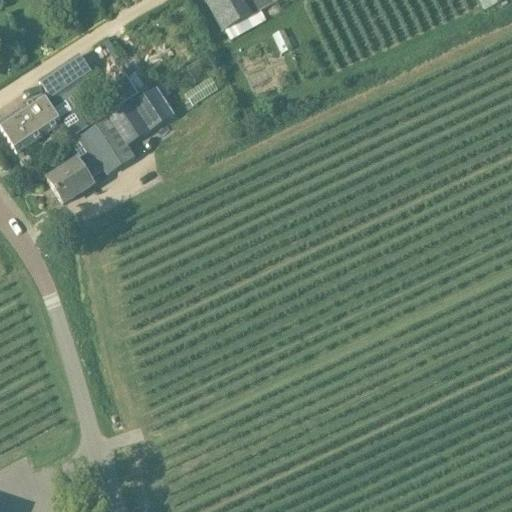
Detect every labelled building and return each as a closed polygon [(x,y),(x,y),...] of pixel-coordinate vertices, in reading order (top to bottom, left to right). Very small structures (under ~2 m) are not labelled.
[(203,0),(223,34),(272,6),(284,0),(203,0)] [(476,0),(483,13),(509,0),(476,0)] [(46,96),(41,99),(41,98),(0,125),(0,131),(16,156),(83,111),(85,103),(76,90),(93,79),(79,57),(38,84),(46,96)] [(125,79),(101,95),(113,113),(137,98),(125,79)] [(75,163),(46,183),(62,207),(92,188),(88,183),(102,174),(106,180),(134,162),(126,150),(173,119),(162,102),(171,97),(164,86),(155,92),(80,140),(91,157),(77,166),(75,163)]
